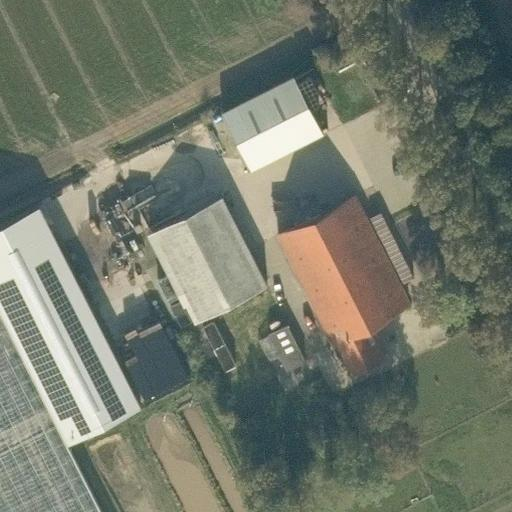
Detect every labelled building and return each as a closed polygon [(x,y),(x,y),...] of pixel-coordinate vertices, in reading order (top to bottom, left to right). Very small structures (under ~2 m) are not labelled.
[(292,76),(221,112),(250,169),(321,133),(292,76)] [(219,196),(147,232),(192,321),(264,285),(219,196)] [(367,323),(408,304),(353,196),(274,236),(331,347),(337,344),(353,375),(384,359),(367,323)] [(38,204),(0,222),(0,311),(66,443),(139,406),(38,204)] [(0,311),(0,511),(101,511),(66,443),(0,311)] [(304,361),(286,325),(266,334),(284,371),(304,361)]
